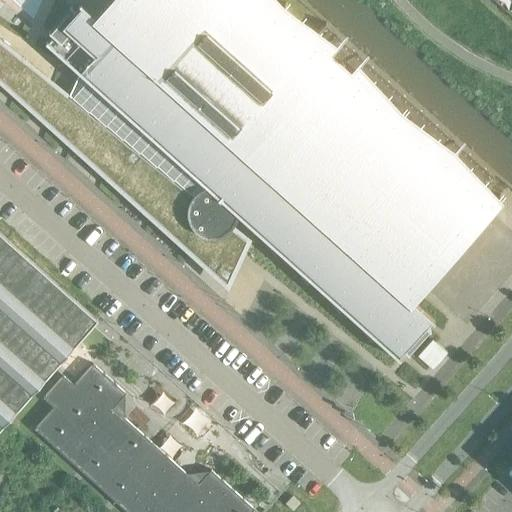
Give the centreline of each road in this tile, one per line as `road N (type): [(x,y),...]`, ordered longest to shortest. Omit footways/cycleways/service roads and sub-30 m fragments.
road 1 (residential): [(368,505),(0,177)]
road 2 (unclassified): [(511,344),(368,505)]
road 3 (unclassified): [(409,511),(511,394)]
